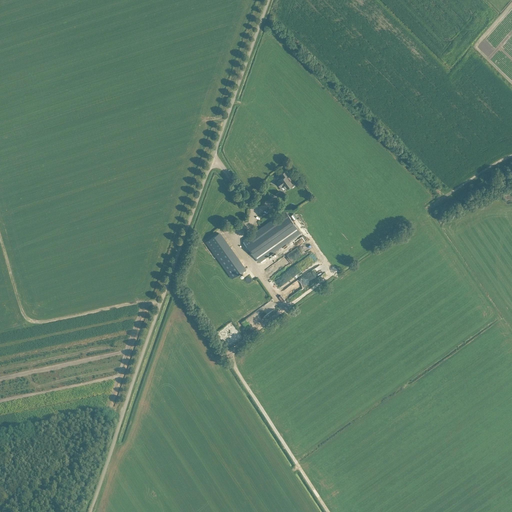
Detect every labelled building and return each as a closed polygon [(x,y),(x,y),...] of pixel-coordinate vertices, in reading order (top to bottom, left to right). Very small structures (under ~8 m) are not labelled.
[(280,180),(277,182),(279,185),(282,183),(286,188),(290,185),(291,186),(293,184),(293,183),(294,183),(288,175),(289,174),(286,169),(280,174),(281,173),(284,176),(279,179),(280,180)] [(305,192),(297,198),(300,202),(308,196),(305,192)] [(301,232),(288,214),(285,210),(243,240),(259,262),(301,232)] [(244,269),(222,237),(219,233),(206,242),(232,278),(244,269)] [(292,253),(275,266),(279,272),(296,259),(292,253)] [(305,285),(311,284),(309,277),(303,278),(305,285)] [(293,295),(302,289),(297,282),(288,288),(293,295)]
